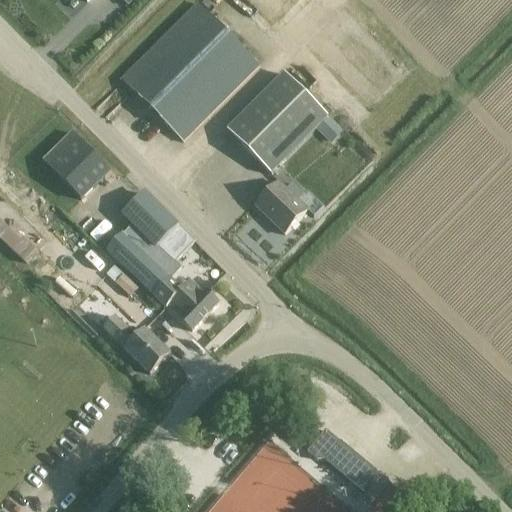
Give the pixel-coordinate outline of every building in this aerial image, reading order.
[(120,82),(159,122),(183,146),(261,68),(198,4),(120,82)] [(283,75),(227,133),(271,176),(327,118),(283,75)] [(112,175),(73,134),(44,162),(83,202),(112,175)] [(50,209),(0,157),(0,212),(22,235),(50,209)] [(293,185),(287,192),(279,184),(255,208),(285,237),(309,213),(297,202),(303,195),(293,185)] [(135,224),(134,225),(124,236),(124,235),(106,254),(166,310),(169,307),(181,320),(179,321),(192,334),(219,306),(206,294),(204,296),(191,282),(190,283),(179,272),(182,270),(176,264),(195,243),(179,226),(143,190),(122,211),(135,224)] [(0,221),(0,240),(26,265),(38,253),(22,238),(19,240),(0,221)] [(96,266),(89,274),(96,281),(103,273),(115,285),(130,299),(139,290),(123,276),(124,276),(94,248),(85,257),(96,266)] [(87,312),(80,319),(96,335),(103,328),(87,312)] [(103,331),(125,352),(150,376),(170,356),(145,332),(138,339),(115,318),(103,331)] [(370,506),(389,485),(340,443),(339,444),(326,432),(307,454),(317,463),(326,461),(365,494),(365,501),(370,506)]
